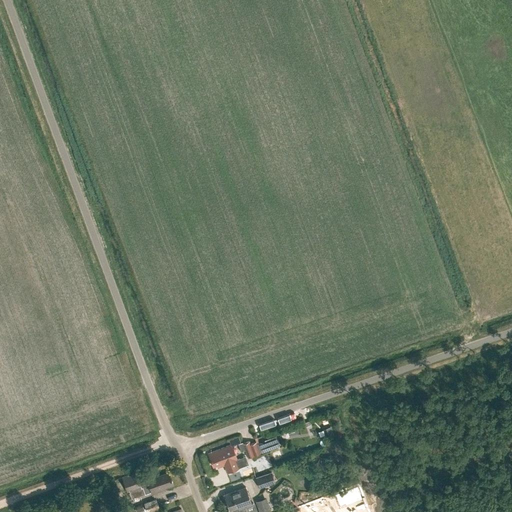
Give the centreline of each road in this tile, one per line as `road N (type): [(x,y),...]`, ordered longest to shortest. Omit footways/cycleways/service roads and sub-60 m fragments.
road 1 (unclassified): [(178,449),(6,0)]
road 2 (unclassified): [(178,449),(511,331)]
road 3 (track): [(172,442),(0,504)]
